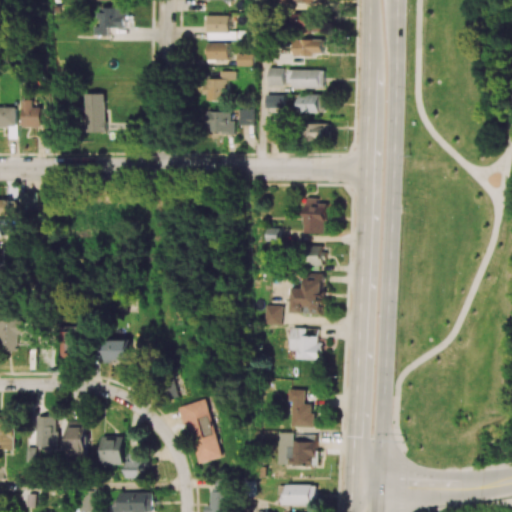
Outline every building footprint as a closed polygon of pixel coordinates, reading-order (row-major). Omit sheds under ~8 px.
[(95,35),(109,35),(110,27),(127,27),(128,7),(102,7),(102,26),(95,26),(95,35)] [(296,13),(296,29),(319,29),(319,13),(296,13)] [(230,15),(209,15),(209,33),(231,32),(230,15)] [(326,54),(326,39),(295,39),(295,55),(326,54)] [(230,43),(209,42),(209,59),(230,60),(230,43)] [(255,54),(239,53),(238,65),(254,66),(255,54)] [(284,85),(284,68),(269,68),(269,85),(284,85)] [(291,88),(326,88),(326,69),(291,70),(291,88)] [(207,78),(206,100),(229,101),(230,80),(237,80),(237,71),(221,71),(221,79),(207,78)] [(87,132),(107,132),(107,93),(86,94),(87,132)] [(267,108),(285,107),(285,94),(267,95),(267,108)] [(301,112),(328,113),(329,94),(302,94),(301,112)] [(24,127),(46,127),(46,105),(38,105),(38,99),(24,99),(24,127)] [(19,107),(0,107),(0,126),(19,127),(19,107)] [(239,109),(240,125),(255,125),(255,108),(239,109)] [(237,133),(237,120),(233,120),(233,111),(212,111),(212,133),(237,133)] [(331,140),(331,123),(314,123),(314,140),(331,140)] [(269,142),(285,141),(285,124),(269,125),(269,142)] [(39,192),(22,192),(22,209),(39,209),(39,192)] [(0,215),(12,215),(12,199),(0,198),(0,215)] [(306,233),(328,233),(329,203),(319,203),(319,198),(308,198),(306,233)] [(324,245),(308,245),(308,266),(324,265),(324,245)] [(325,273),(306,273),(306,288),(294,288),(294,313),(307,313),(307,307),(313,307),(313,313),(324,314),(325,273)] [(282,305),(265,305),(264,324),(282,324),(282,305)] [(25,320),(0,320),(0,322),(1,350),(20,350),(20,334),(25,334),(25,320)] [(292,350),(298,350),(298,359),(323,359),(323,342),(319,342),(320,328),(292,327),(292,350)] [(61,358),(79,359),(81,332),(62,331),(61,358)] [(105,360),(126,360),(127,340),(105,340),(105,360)] [(315,427),(316,404),(306,404),(306,389),(289,389),(289,401),(293,401),(292,427),(315,427)] [(180,407),(185,425),(192,424),(203,463),(226,457),(209,399),(180,407)] [(0,449),(17,449),(17,414),(0,414),(0,449)] [(59,414),(39,414),(39,450),(59,450),(59,414)] [(71,451),(90,451),(91,421),(71,421),(71,451)] [(301,441),(290,441),(290,465),(315,465),(315,456),(316,456),(316,434),(301,434),(301,441)] [(104,436),(105,464),(128,464),(127,436),(104,436)] [(131,478),(148,478),(147,452),(130,453),(131,478)] [(282,505),(317,504),(317,484),(281,485),(282,505)] [(80,511),(98,511),(98,491),(80,491),(80,511)] [(208,511),(231,511),(231,491),(213,492),(213,506),(208,506),(208,511)] [(155,511),(155,493),(118,492),(118,511),(126,511),(155,511)]
